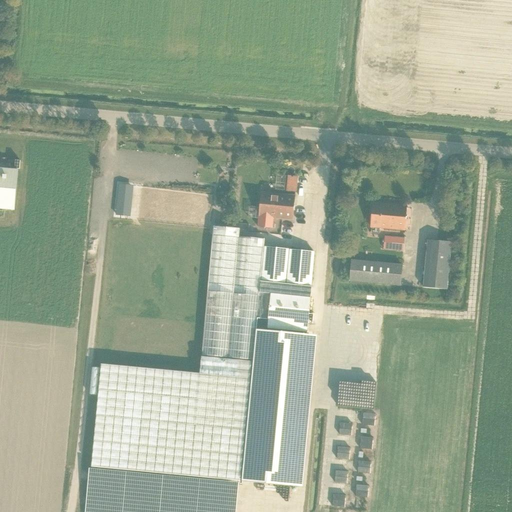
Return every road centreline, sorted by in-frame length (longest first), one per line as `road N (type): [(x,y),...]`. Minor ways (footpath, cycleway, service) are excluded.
road 1 (unclassified): [(511,157),(0,109)]
road 2 (track): [(115,120),(71,511)]
road 3 (track): [(320,511),(332,371),(322,302),(337,141)]
